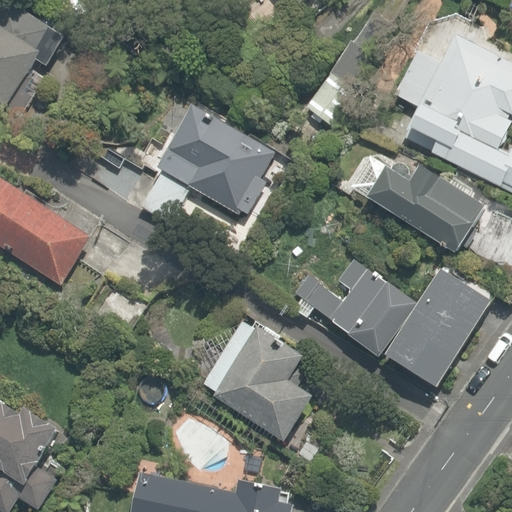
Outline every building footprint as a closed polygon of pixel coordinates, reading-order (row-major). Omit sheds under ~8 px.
[(287,0),(295,9),(305,0),(287,0)] [(0,106),(22,121),(47,81),(34,73),(40,62),(50,69),(69,39),(7,1),(0,12),(0,106)] [(309,109),(335,128),(343,116),(348,120),(362,103),(357,98),(359,95),(351,89),(375,57),(373,56),(394,27),(377,14),(355,43),(354,43),(331,73),(334,75),(309,109)] [(511,128),(511,62),(457,38),(446,60),(423,53),(399,94),(421,106),(407,137),(511,190),(511,149),(505,147),(511,128)] [(144,210),(172,226),(194,190),(240,217),(278,154),(198,106),(160,169),(167,173),(144,210)] [(363,152),(339,189),(452,262),(485,210),(403,157),(393,172),(363,152)] [(0,247),(63,289),(96,239),(0,175),(0,247)] [(352,334),(382,357),(421,306),(391,283),(390,284),(388,283),(356,260),(340,281),(343,283),(354,291),(345,303),(321,285),(322,284),(321,283),(311,276),(306,283),(298,294),(352,334)] [(87,313),(128,339),(151,302),(111,276),(87,313)] [(220,397),(288,442),(317,398),(293,382),(308,359),(264,330),(262,333),(247,324),(208,385),(222,394),(220,397)] [(60,478),(41,466),(65,430),(31,407),(26,415),(0,397),(0,511),(9,511),(19,497),(38,510),(60,478)] [(298,511),(299,506),(284,503),(286,490),(243,481),(240,493),(143,474),(134,511),(298,511)]
